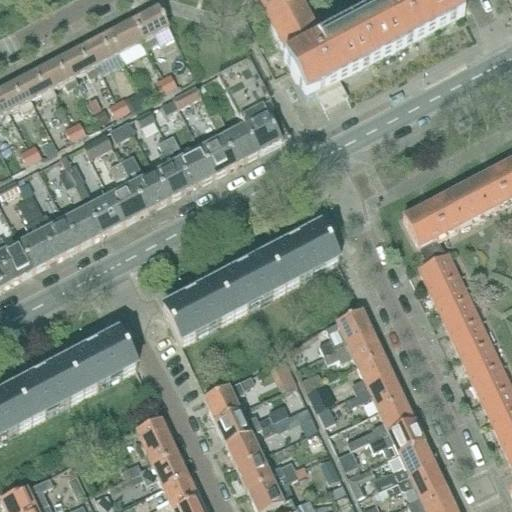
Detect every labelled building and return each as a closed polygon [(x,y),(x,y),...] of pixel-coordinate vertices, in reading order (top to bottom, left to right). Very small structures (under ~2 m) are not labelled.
[(249,0),(255,2),(261,14),(286,62),(283,64),(305,104),(315,98),(318,105),(320,104),(342,93),(338,86),(464,20),(452,0),(404,0),(320,44),(297,0),(249,0)] [(147,55),(157,49),(153,42),(168,34),(158,14),(133,27),(143,47),(147,55)] [(119,59),(143,47),(133,27),(109,39),(119,59)] [(96,72),(119,59),(109,39),(86,52),(96,72)] [(100,79),(96,72),(86,52),(63,63),(74,83),(85,77),(89,85),(100,79)] [(78,91),(74,83),(63,63),(41,75),(52,95),(63,89),(67,97),(78,91)] [(276,140),(285,135),(248,65),(217,82),(244,132),(258,160),(281,148),(276,140)] [(56,103),(52,95),(41,75),(19,86),(30,107),(41,101),(45,108),(56,103)] [(163,85),(169,95),(175,92),(170,81),(163,85)] [(161,99),(169,95),(163,85),(155,89),(161,99)] [(34,114),(30,107),(19,86),(0,96),(0,103),(8,118),(18,112),(23,120),(34,114)] [(177,115),(200,103),(195,94),(173,106),(177,115)] [(138,98),(124,105),(130,119),(145,111),(138,98)] [(116,109),(122,120),(129,116),(123,105),(116,109)] [(114,124),(122,120),(116,109),(109,113),(114,124)] [(140,134),(155,127),(150,116),(135,124),(140,134)] [(211,123),(216,134),(223,130),(217,119),(211,123)] [(209,138),(216,134),(211,123),(203,127),(209,138)] [(116,150),(134,140),(127,128),(109,138),(116,150)] [(72,132),(78,143),(84,139),(79,129),(72,132)] [(70,147),(78,143),(72,132),(65,136),(70,147)] [(236,171),(258,160),(244,132),(222,144),(236,171)] [(89,165),(112,154),(105,141),(82,152),(89,165)] [(166,147),(171,158),(178,154),(172,143),(166,147)] [(213,183),(236,171),(222,144),(199,156),(213,183)] [(171,158),(166,147),(165,145),(157,149),(163,159),(158,162),(165,174),(154,180),(168,207),(191,195),(177,168),(171,158)] [(47,162),(56,158),(51,146),(41,151),(47,162)] [(27,156),(33,167),(40,163),(35,152),(27,156)] [(26,170),(33,167),(27,156),(20,159),(26,170)] [(191,195),(213,183),(199,156),(177,168),(191,195)] [(144,185),(132,162),(120,169),(132,191),(146,219),(168,207),(154,180),(144,185)] [(419,255),(436,246),(511,206),(511,166),(402,224),(419,255)] [(132,191),(120,169),(108,175),(110,178),(107,179),(110,184),(112,183),(120,197),(109,203),(123,230),(146,219),(132,191)] [(0,204),(1,207),(20,197),(15,187),(0,194),(0,204)] [(75,194),(81,205),(88,201),(83,190),(75,194)] [(74,208),(81,205),(75,194),(69,197),(74,208)] [(46,221),(43,222),(32,202),(25,205),(31,217),(35,226),(42,240),(56,266),(78,254),(64,227),(52,233),(46,221)] [(101,242),(123,230),(109,203),(86,215),(101,242)] [(35,226),(31,217),(25,205),(18,209),(28,230),(24,232),(30,245),(19,251),(33,278),(56,266),(42,240),(35,226)] [(78,254),(101,242),(86,215),(64,227),(78,254)] [(285,297),(338,269),(320,235),(267,263),(285,297)] [(7,257),(1,244),(0,244),(0,268),(11,289),(33,278),(19,251),(7,257)] [(428,271),(445,262),(436,246),(419,255),(427,270),(428,271)] [(429,298),(458,284),(447,261),(445,262),(428,271),(427,270),(418,274),(429,298)] [(233,325),(285,297),(267,263),(215,291),(233,325)] [(0,295),(11,289),(0,268),(0,295)] [(440,321),(468,307),(458,284),(429,298),(440,321)] [(180,352),(233,325),(215,291),(162,318),(180,352)] [(450,343),(479,329),(468,307),(440,321),(450,343)] [(346,352),(371,340),(361,318),(335,330),(341,342),(318,352),(319,355),(323,363),(335,357),(346,352)] [(461,365),(489,351),(479,329),(450,343),(461,365)] [(356,374),(382,362),(371,340),(346,352),(335,357),(338,365),(341,370),(352,365),(356,374)] [(83,404),(136,375),(118,341),(65,369),(83,404)] [(471,387),(500,373),(489,351),(461,365),(471,387)] [(327,370),(338,365),(335,357),(323,363),(327,370)] [(371,394),(392,384),(382,362),(356,374),(362,387),(351,392),(352,393),(356,401),(367,396),(371,394)] [(31,431),(83,404),(65,369),(13,397),(31,431)] [(482,410),(511,396),(500,373),(471,387),(482,410)] [(317,379),(301,386),(307,397),(322,390),(317,379)] [(242,397),(253,392),(250,384),(238,389),(242,397)] [(403,406),(392,384),(371,394),(367,396),(356,401),(359,409),(360,411),(371,405),(377,418),(403,406)] [(239,418),(232,405),(243,400),(242,397),(238,389),(203,406),(204,407),(215,430),(239,418)] [(344,407),(356,401),(352,393),(332,403),(336,411),(344,407)] [(492,432),(511,422),(511,398),(511,396),(482,410),(492,432)] [(0,447),(31,431),(13,397),(0,403),(0,447)] [(359,409),(356,401),(344,407),(347,414),(359,409)] [(296,418),(305,414),(300,403),(291,407),(296,418)] [(346,450),(350,458),(368,449),(387,440),(393,437),(413,428),(403,406),(377,418),(382,429),(371,434),(373,438),(346,450)] [(335,429),(328,415),(317,419),(324,434),(335,429)] [(254,423),(243,428),(239,418),(215,430),(226,453),(249,441),(260,436),(272,431),(268,423),(257,429),(254,423)] [(503,454),(511,449),(511,422),(492,432),(503,454)] [(151,473),(176,461),(160,426),(135,438),(142,452),(137,454),(143,465),(147,463),(151,473)] [(409,457),(423,450),(413,428),(393,437),(387,440),(368,449),(373,460),(382,455),(387,468),(388,467),(391,466),(398,463),(398,462),(409,457)] [(263,444),(275,438),(272,431),(260,436),(263,444)] [(236,476),(260,464),(249,441),(226,453),(236,476)] [(511,449),(503,454),(511,473),(511,449)] [(378,498),(434,472),(423,450),(409,457),(398,462),(398,463),(391,466),(388,467),(393,479),(373,488),(378,498)] [(162,496),(187,484),(176,461),(151,473),(140,478),(130,483),(133,491),(143,486),(146,492),(158,486),(162,496)] [(267,478),(260,464),(236,476),(247,499),(271,488),(295,477),(290,468),(279,473),(279,472),(267,478)] [(130,483),(140,478),(137,471),(126,476),(130,483)] [(279,511),(282,510),(290,506),(293,504),(286,490),(307,480),(304,472),(295,477),(271,488),(247,499),(253,511),(279,511)] [(418,506),(444,493),(434,472),(378,498),(373,501),(376,508),(390,502),(401,497),(405,497),(410,509),(418,506)] [(369,476),(348,486),(357,505),(364,501),(360,492),(360,489),(373,483),(369,476)] [(185,511),(198,506),(187,484),(162,496),(167,507),(156,511),(185,511)] [(41,498),(52,492),(49,485),(26,495),(0,507),(0,508),(1,511),(47,511),(48,511),(41,498)] [(452,511),(444,493),(418,506),(410,509),(407,511),(452,511)] [(97,511),(110,511),(106,502),(95,507),(97,511)]
